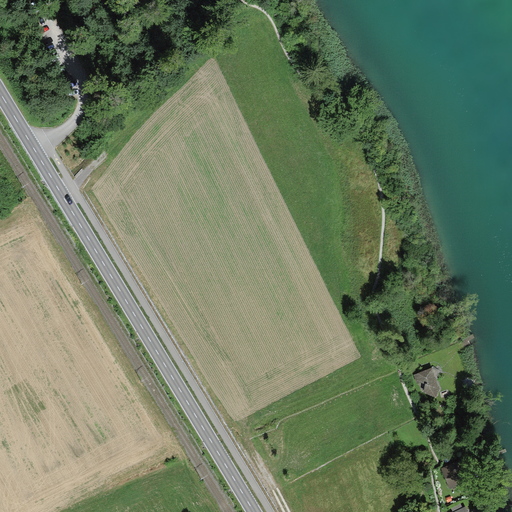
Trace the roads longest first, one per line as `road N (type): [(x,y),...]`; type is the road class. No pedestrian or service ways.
road 1 (primary): [(254,511),(0,92)]
road 2 (track): [(64,198),(173,79),(263,10)]
road 3 (track): [(439,511),(427,434),(371,298)]
road 4 (track): [(36,0),(83,80),(85,99),(78,115),(44,138)]
